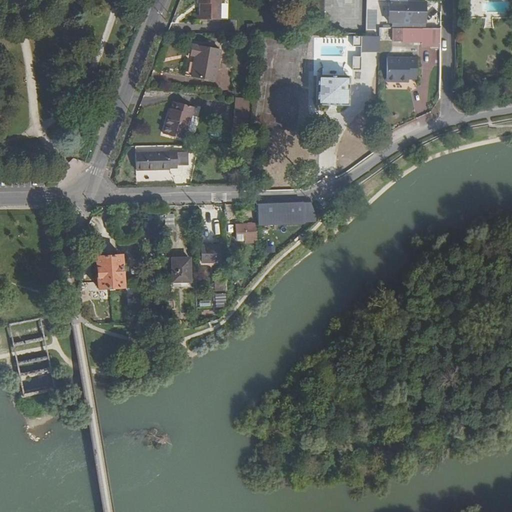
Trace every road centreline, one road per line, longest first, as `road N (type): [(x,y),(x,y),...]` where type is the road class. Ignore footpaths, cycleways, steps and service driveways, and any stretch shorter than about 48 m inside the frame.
road 1 (residential): [(86,197),(319,192),(430,129),(511,109)]
road 2 (residential): [(161,0),(86,197)]
